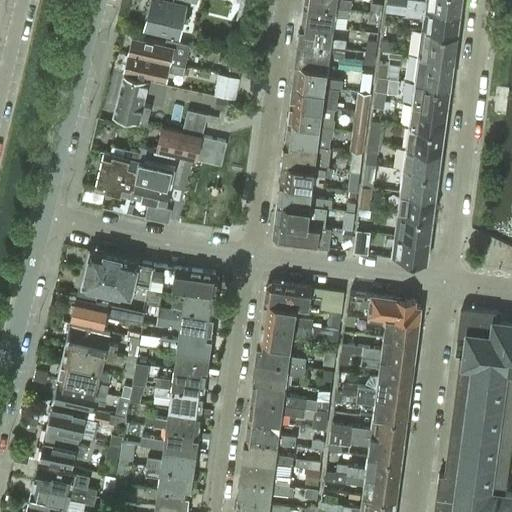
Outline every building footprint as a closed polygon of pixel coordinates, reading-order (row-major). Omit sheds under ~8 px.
[(187,0),(150,0),(144,26),(179,34),(183,20),(184,14),(187,0)] [(459,13),(460,0),(406,0),(406,6),(459,13)] [(347,16),(348,7),(303,1),(301,20),(300,20),(300,21),(334,25),(335,14),(347,16)] [(381,4),(370,2),(369,10),(380,11),(381,4)] [(456,35),(459,13),(406,6),(387,3),(386,11),(422,15),(421,18),(420,30),(456,35)] [(380,11),(369,10),(368,17),(379,19),(380,11)] [(332,35),(334,25),(300,21),(297,40),(334,45),(342,46),(343,37),(332,35)] [(456,35),(420,30),(417,53),(453,58),(456,35)] [(165,42),(133,34),(129,52),(184,65),(190,43),(166,37),(165,42)] [(375,50),(376,43),(376,39),(366,38),(365,49),(375,50)] [(344,55),(345,46),(342,46),(334,45),(297,40),(294,59),(329,64),(330,54),(344,55)] [(373,62),(375,50),(365,49),(364,61),(373,62)] [(184,65),(129,52),(125,68),(166,78),(168,69),(183,72),(184,65)] [(453,58),(417,53),(414,75),(450,80),(453,58)] [(233,55),(230,70),(240,72),(242,57),(233,55)] [(327,76),(329,64),(294,59),(292,79),(338,86),(342,86),(343,78),(327,76)] [(387,72),(388,62),(379,61),(377,71),(387,72)] [(370,90),(372,72),(363,71),(360,89),(370,90)] [(389,72),(387,72),(377,71),(376,85),(374,85),(373,92),(386,94),(389,72)] [(143,103),(147,87),(149,79),(123,73),(113,114),(147,121),(151,105),(143,103)] [(215,94),(218,95),(235,98),(238,78),(220,73),(215,94)] [(450,80),(414,75),(411,97),(447,102),(450,80)] [(336,95),(338,86),(292,79),(289,100),(290,100),(323,104),(325,94),(336,95)] [(367,110),(370,91),(357,90),(355,108),(367,110)] [(384,107),(386,94),(373,92),(370,114),(378,115),(379,106),(384,107)] [(232,111),(235,98),(218,95),(216,108),(232,111)] [(444,124),(447,102),(411,97),(408,119),(444,124)] [(335,106),(323,104),(290,100),(288,119),(333,125),(334,118),(333,118),(335,106)] [(187,107),(182,130),(202,134),(207,112),(187,107)] [(364,129),(367,110),(355,108),(352,128),(364,129)] [(378,120),(378,115),(370,114),(367,137),(377,139),(382,139),(384,121),(378,120)] [(332,135),(333,125),(288,119),(285,139),(329,145),(331,135),(332,135)] [(441,147),(444,124),(408,119),(405,142),(441,147)] [(202,134),(182,130),(162,125),(157,149),(197,158),(202,134)] [(361,150),(363,137),(364,129),(352,128),(349,148),(351,148),(353,148),(361,150)] [(215,162),(220,139),(202,134),(197,158),(215,162)] [(375,158),(376,145),(377,139),(367,137),(365,157),(375,158)] [(328,164),(330,145),(329,145),(285,139),(284,139),(281,158),(328,164)] [(438,170),(441,147),(405,142),(402,165),(438,170)] [(353,148),(350,169),(351,169),(359,171),(360,163),(361,150),(353,148)] [(132,194),(140,159),(104,150),(96,185),(132,194)] [(331,174),(332,165),(328,164),(281,158),(279,179),(280,179),(313,183),(314,172),(331,174)] [(175,167),(140,159),(132,194),(166,202),(175,167)] [(371,184),(374,162),(364,160),(361,182),(371,184)] [(435,192),(438,170),(402,165),(399,187),(435,192)] [(356,189),(358,177),(359,171),(351,169),(349,188),(356,189)] [(311,196),(313,183),(280,179),(277,199),(311,204),(330,206),(331,198),(311,196)] [(368,206),(370,191),(371,184),(361,182),(358,205),(368,206)] [(435,192),(399,187),(396,210),(432,215),(435,192)] [(323,225),(326,207),(310,205),(311,204),(277,199),(275,218),(323,225)] [(353,209),(355,200),(348,199),(347,209),(353,209)] [(171,220),(173,209),(160,206),(158,217),(171,220)] [(429,237),(432,215),(396,210),(393,232),(429,237)] [(329,247),(331,226),(323,225),(275,218),(272,235),(277,240),(329,247)] [(229,230),(230,224),(223,222),(222,228),(222,229),(229,230)] [(363,252),(365,236),(366,228),(355,227),(352,250),(363,252)] [(427,255),(429,237),(393,232),(390,255),(420,259),(427,255)] [(133,278),(138,259),(90,248),(88,254),(86,254),(83,265),(133,278)] [(150,283),(154,262),(138,259),(133,278),(133,280),(150,283)] [(165,273),(166,264),(154,262),(150,283),(157,285),(159,272),(165,273)] [(217,293),(219,275),(216,272),(166,264),(165,273),(159,272),(157,285),(162,285),(185,288),(217,293)] [(132,285),(133,280),(133,278),(83,265),(81,275),(83,277),(81,285),(96,288),(96,287),(112,291),(112,293),(129,297),(132,285)] [(340,309),(342,288),(311,284),(273,279),(265,283),(263,300),(296,304),(320,307),(329,308),(339,309),(340,309)] [(149,288),(150,283),(133,280),(132,285),(149,288)] [(162,285),(157,285),(150,283),(149,288),(146,301),(159,303),(162,285)] [(214,312),(217,293),(185,288),(184,297),(172,296),(171,306),(214,312)] [(347,310),(367,313),(418,320),(420,304),(415,304),(415,298),(350,289),(347,310)] [(145,311),(132,308),(127,307),(76,295),(71,318),(100,325),(102,313),(143,322),(145,311)] [(295,313),(296,304),(263,300),(261,318),(312,325),(313,315),(295,313)] [(214,312),(171,306),(158,305),(156,324),(179,327),(211,332),(214,312)] [(511,511),(511,492),(503,491),(511,429),(511,321),(495,319),(496,308),(467,305),(465,305),(463,305),(462,306),(460,307),(459,308),(459,309),(459,310),(458,311),(455,336),(465,337),(463,355),(458,354),(443,473),(437,472),(431,511),(511,511)] [(337,325),(339,309),(329,308),(327,323),(337,325)] [(416,339),(418,320),(367,313),(366,321),(385,324),(383,335),(416,339)] [(336,338),(337,328),(329,327),(312,325),(261,318),(258,338),(291,342),(292,332),(336,338)] [(108,341),(111,330),(70,321),(65,341),(116,353),(118,344),(108,341)] [(210,351),(213,332),(211,332),(179,327),(178,338),(161,336),(160,339),(159,345),(165,345),(167,346),(210,351)] [(160,339),(153,337),(148,331),(141,329),(140,337),(139,342),(159,345),(160,339)] [(413,358),(416,339),(383,335),(382,346),(342,341),(341,349),(350,350),(363,352),(413,358)] [(136,357),(139,342),(140,337),(131,336),(127,356),(136,357)] [(290,352),(291,342),(258,338),(255,358),(305,365),(306,355),(289,353),(290,352)] [(121,362),(123,355),(116,353),(65,341),(61,360),(101,370),(104,358),(121,362)] [(207,372),(210,351),(167,346),(165,355),(176,356),(174,367),(206,371),(207,372)] [(334,364),(336,350),(325,349),(323,363),(334,364)] [(349,363),(350,350),(341,349),(339,349),(338,362),(349,363)] [(411,379),(413,358),(363,352),(361,361),(374,363),(380,365),(379,374),(411,379)] [(133,377),(136,361),(136,357),(127,356),(123,375),(133,377)] [(304,374),(305,365),(255,358),(253,377),(286,382),(287,372),(304,374)] [(99,379),(101,370),(61,360),(56,380),(107,392),(109,381),(99,379)] [(147,383),(150,363),(136,361),(133,377),(132,381),(143,382),(147,383)] [(203,391),(206,371),(174,367),(173,377),(155,375),(154,384),(156,384),(203,391)] [(408,398),(411,379),(379,374),(378,385),(343,381),(342,389),(408,398)] [(130,396),(132,381),(133,377),(123,375),(120,394),(130,396)] [(285,392),(286,382),(253,377),(250,396),(283,400),(297,402),(298,394),(285,392)] [(105,399),(107,392),(56,380),(52,399),(92,408),(95,396),(105,399)] [(140,401),(143,382),(132,381),(130,396),(129,399),(140,401)] [(201,411),(203,391),(156,384),(154,393),(170,396),(168,406),(201,411)] [(408,398),(342,389),(337,388),(336,398),(373,402),(372,412),(405,417),(408,398)] [(127,415),(129,399),(130,396),(120,394),(119,394),(115,413),(127,415)] [(304,415),(305,405),(283,403),(283,400),(250,396),(248,416),(281,420),(282,416),(282,412),(304,415)] [(96,419),(81,415),(83,410),(51,402),(46,426),(77,434),(92,437),(96,419)] [(198,431),(201,411),(168,406),(168,411),(167,417),(146,414),(144,424),(166,427),(198,431)] [(126,421),(127,415),(115,413),(110,412),(95,409),(95,410),(87,409),(87,411),(83,410),(81,415),(96,419),(124,425),(125,425),(126,421)] [(403,437),(405,417),(372,412),(371,424),(331,419),(330,427),(403,437)] [(280,430),(281,423),(281,420),(248,416),(245,436),(278,441),(295,443),(295,434),(279,432),(279,431),(280,430)] [(134,426),(125,425),(124,425),(123,434),(122,440),(132,441),(134,426)] [(85,446),(81,444),(75,443),(77,434),(46,426),(38,456),(70,464),(72,453),(83,456),(85,446)] [(199,431),(198,431),(166,427),(165,438),(142,434),(140,443),(163,446),(196,451),(199,431)] [(400,457),(403,437),(330,427),(329,441),(351,444),(351,440),(369,442),(368,453),(400,457)] [(121,444),(122,440),(123,434),(111,432),(110,442),(121,444)] [(277,452),(278,441),(245,436),(244,436),(241,457),(276,462),(292,464),(293,454),(277,452)] [(322,447),(323,439),(315,438),(314,446),(322,447)] [(133,461),(135,442),(132,441),(122,440),(121,444),(119,459),(129,460),(133,461)] [(115,472),(118,453),(119,445),(108,443),(103,470),(115,472)] [(194,469),(196,452),(196,451),(163,446),(162,456),(148,455),(147,463),(194,469)] [(397,478),(400,457),(368,453),(366,466),(346,464),(338,463),(337,470),(344,471),(346,471),(397,478)] [(274,473),(276,462),(241,457),(239,477),(288,483),(289,474),(274,473)] [(320,467),(321,460),(296,457),(295,464),(302,465),(320,467)] [(129,460),(119,459),(118,458),(116,475),(115,480),(124,482),(126,482),(129,460)] [(88,485),(91,474),(37,462),(33,481),(96,495),(97,487),(88,485)] [(191,491),(194,471),(194,469),(147,463),(146,474),(159,475),(158,486),(190,491),(191,491)] [(395,497),(397,478),(346,471),(344,471),(325,468),(324,478),(345,480),(345,479),(363,481),(362,493),(395,497)] [(112,499),(115,480),(116,475),(107,473),(102,496),(112,499)] [(292,493),(294,484),(288,483),(239,477),(236,497),(237,497),(270,501),(272,491),(292,493)] [(122,502),(123,490),(124,482),(115,480),(112,499),(112,500),(122,502)] [(96,495),(33,481),(29,499),(65,507),(67,497),(94,503),(96,495)] [(187,511),(190,491),(158,486),(146,484),(136,483),(135,492),(156,495),(155,506),(187,511)] [(316,495),(317,487),(305,485),(304,496),(317,497),(317,495),(316,495)] [(352,511),(392,511),(395,497),(362,493),(360,505),(343,503),(342,511),(352,511)] [(110,511),(111,507),(112,500),(112,499),(102,496),(99,511),(110,511)] [(278,511),(289,511),(290,504),(270,501),(237,497),(235,511),(268,511),(269,511),(278,511)] [(63,511),(65,507),(29,499),(25,511),(63,511)] [(335,510),(336,502),(321,500),(320,508),(335,510)]
